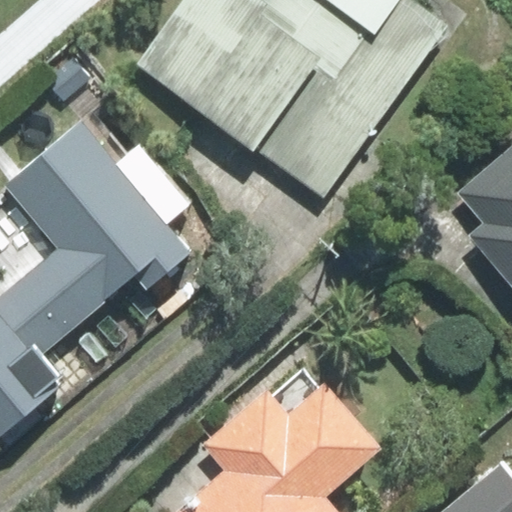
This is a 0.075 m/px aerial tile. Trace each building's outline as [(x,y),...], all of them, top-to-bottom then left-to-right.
[(233,0),(201,0),(160,57),(330,181),(445,25),(410,0),(261,0),(252,13),(233,0)] [(201,249),(84,114),(8,179),(74,255),(58,269),(98,316),(141,280),(151,292),(201,249)] [(511,155),(459,201),(511,262),(511,155)] [(0,214),(11,205),(0,192),(0,214)] [(237,470),(188,511),(346,511),(327,490),(383,442),(335,386),(296,419),(274,394),(214,444),(237,470)] [(511,511),(511,475),(505,468),(453,511),(511,511)]
